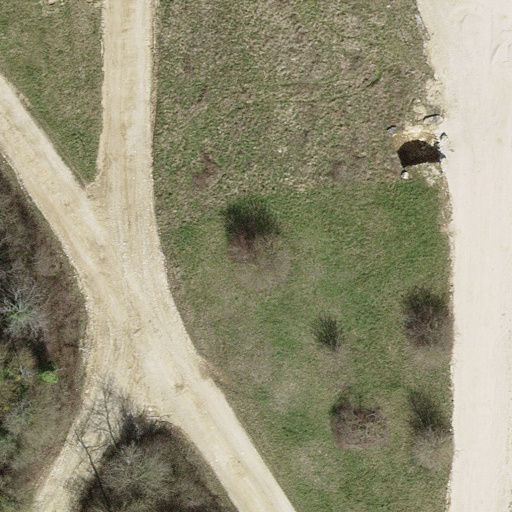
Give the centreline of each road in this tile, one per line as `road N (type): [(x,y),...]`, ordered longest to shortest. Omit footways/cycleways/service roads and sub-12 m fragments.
road 1 (track): [(130,0),(115,290),(96,432),(53,511)]
road 2 (track): [(482,0),(479,511)]
road 3 (track): [(0,114),(266,511)]
